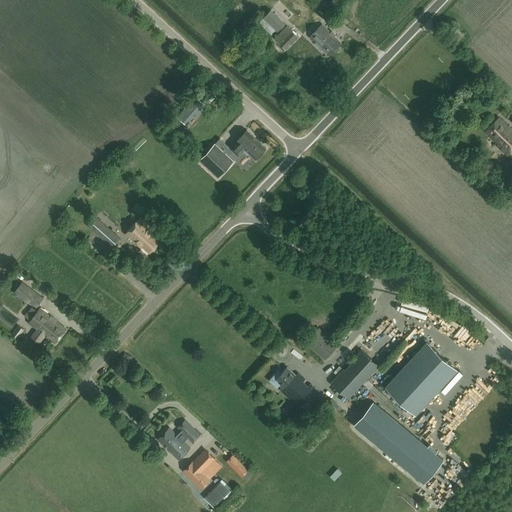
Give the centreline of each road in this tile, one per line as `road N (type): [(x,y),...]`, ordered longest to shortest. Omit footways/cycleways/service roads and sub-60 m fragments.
road 1 (unclassified): [(0,460),(245,205)]
road 2 (unclassified): [(511,346),(453,296),(406,276),(295,253),(245,205)]
road 3 (unclassified): [(298,149),(135,0)]
road 4 (unclassified): [(298,149),(440,0)]
road 5 (unknown): [(82,375),(176,472)]
